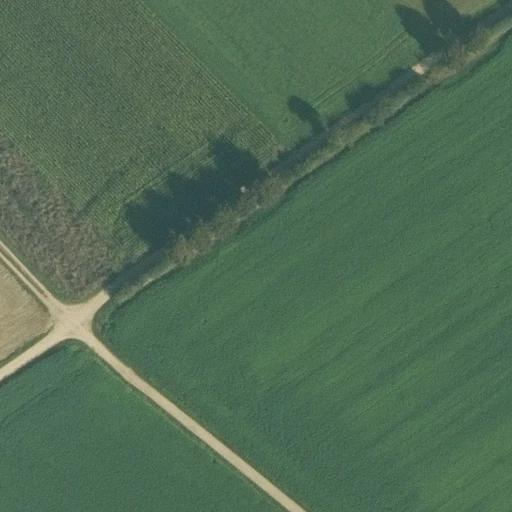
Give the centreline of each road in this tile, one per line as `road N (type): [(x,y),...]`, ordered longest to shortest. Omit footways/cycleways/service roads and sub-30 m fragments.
road 1 (track): [(511,14),(68,329)]
road 2 (track): [(294,511),(68,329)]
